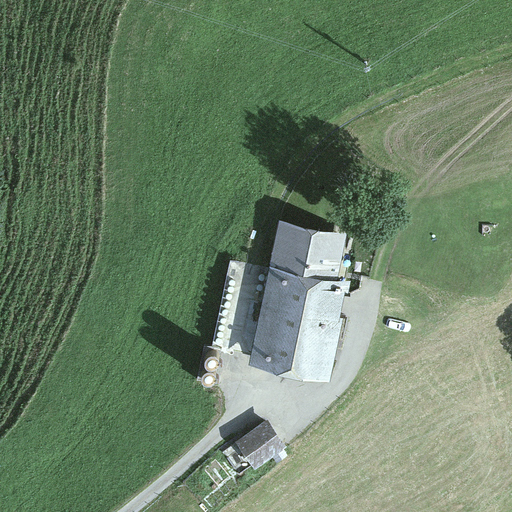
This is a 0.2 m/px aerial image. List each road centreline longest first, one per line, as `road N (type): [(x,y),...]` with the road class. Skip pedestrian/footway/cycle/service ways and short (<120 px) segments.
road 1 (track): [(243,414),(234,388),(237,325),(255,259),(296,167),(361,107),(511,49)]
road 2 (track): [(372,281),(351,362),(335,385),(243,414),(125,511)]
